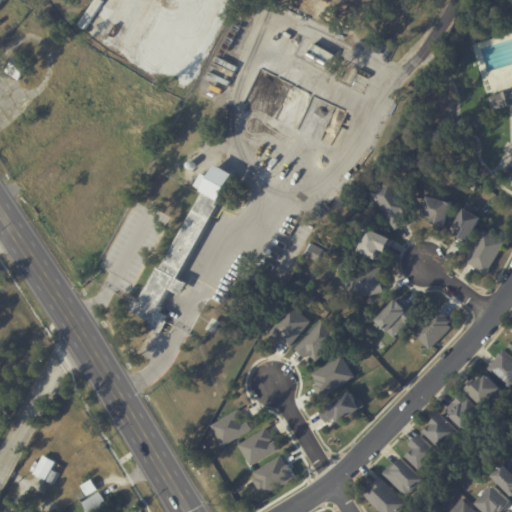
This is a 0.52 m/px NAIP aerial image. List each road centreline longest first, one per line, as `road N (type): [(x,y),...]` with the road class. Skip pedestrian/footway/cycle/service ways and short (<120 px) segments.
road 1 (primary): [(0,209),(190,511)]
road 2 (residential): [(511,290),(424,394),(324,491),(288,511)]
road 3 (residential): [(274,382),(350,511)]
